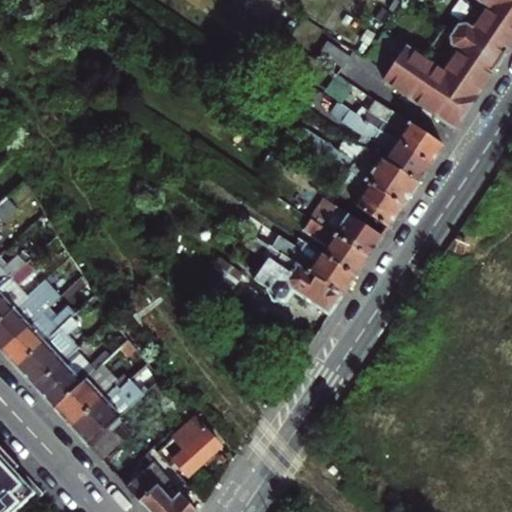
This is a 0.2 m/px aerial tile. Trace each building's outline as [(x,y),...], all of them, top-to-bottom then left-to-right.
[(511,0),(480,0),(489,6),(477,23),(473,21),(469,27),(463,23),(451,25),(444,34),(446,45),(453,49),(449,54),(453,57),(442,74),(406,48),(383,80),(454,129),(503,57),(511,43),(511,0)] [(327,39),(317,53),(351,75),(360,61),(327,39)] [(322,91),(340,103),(354,84),(335,72),(322,91)] [(361,118),(430,164),(437,154),(444,145),(374,98),(361,118)] [(424,174),(430,164),(361,118),(340,103),(333,114),(361,133),(371,139),(366,147),(418,182),(424,174)] [(356,141),(366,147),(371,139),(361,133),(356,141)] [(395,217),(403,206),(321,151),(301,137),(294,147),(335,175),(345,182),(337,194),(388,227),(395,217)] [(412,192),(418,182),(366,147),(358,158),(329,139),(321,151),(403,206),(412,192)] [(328,200),(334,191),(328,187),(284,157),(278,166),(328,200)] [(334,191),(337,194),(345,182),(335,175),(328,187),(334,191)] [(362,266),(368,257),(315,221),(262,186),(255,197),(313,236),(308,244),(355,275),(362,266)] [(317,216),(315,221),(368,257),(374,247),(381,237),(335,206),(325,221),(317,216)] [(349,285),(355,275),(308,244),(300,239),(295,246),(238,209),(230,221),(246,231),(342,295),(349,285)] [(336,305),(342,295),(246,231),(240,242),(268,261),(255,282),(268,290),(273,306),(286,302),(293,290),(329,315),(336,305)] [(0,289),(24,267),(32,260),(24,251),(2,271),(0,268),(0,289)] [(75,283),(85,273),(72,254),(59,267),(75,283)] [(227,263),(229,260),(220,255),(209,274),(217,279),(200,307),(212,323),(243,273),(227,263)] [(245,270),(229,260),(227,263),(243,273),(245,270)] [(0,322),(41,284),(24,267),(0,289),(0,322)] [(0,349),(2,352),(43,314),(57,301),(41,284),(0,322),(0,349)] [(11,361),(18,369),(75,315),(67,306),(51,322),(43,314),(2,352),(11,361)] [(88,342),(91,340),(78,326),(88,316),(82,308),(75,315),(18,369),(29,380),(38,390),(88,342)] [(46,399),(55,408),(102,365),(121,346),(118,342),(102,357),(88,342),(38,390),(46,399)] [(73,428),(116,387),(120,384),(102,365),(55,408),(63,418),(73,428)] [(90,447),(138,402),(155,386),(163,378),(148,365),(120,391),(116,387),(73,428),(80,436),(90,447)] [(163,378),(155,386),(164,418),(166,423),(178,419),(166,375),(163,378)] [(146,410),(138,402),(90,447),(96,453),(102,459),(135,429),(131,425),(146,410)] [(198,405),(192,411),(198,417),(204,411),(198,405)] [(222,446),(197,418),(175,437),(185,448),(173,459),(175,462),(172,464),(175,468),(179,465),(188,476),(206,460),(222,446)] [(0,511),(26,511),(45,494),(0,445),(0,511)] [(195,511),(198,509),(156,465),(130,490),(150,511),(195,511)]
